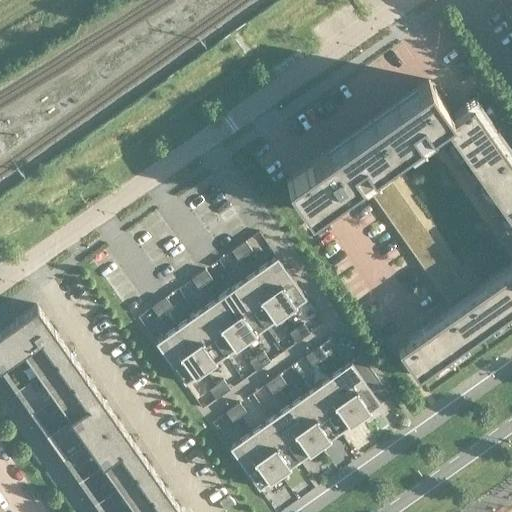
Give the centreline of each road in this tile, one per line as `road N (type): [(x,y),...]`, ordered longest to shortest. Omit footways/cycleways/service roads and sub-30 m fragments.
road 1 (residential): [(52,246),(409,0)]
road 2 (residential): [(52,246),(211,476)]
road 3 (secondary): [(511,426),(390,511)]
